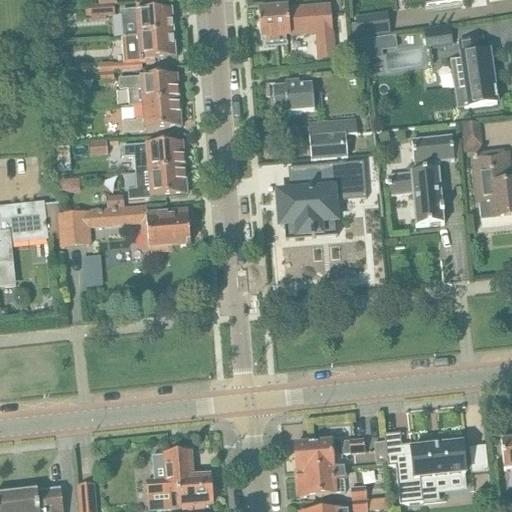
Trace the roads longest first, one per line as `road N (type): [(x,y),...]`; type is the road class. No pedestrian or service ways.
road 1 (residential): [(246,401),(213,0)]
road 2 (residential): [(246,401),(511,373)]
road 3 (residential): [(0,428),(246,401)]
